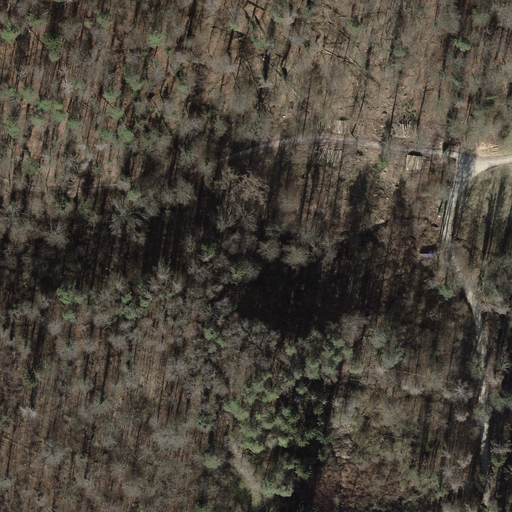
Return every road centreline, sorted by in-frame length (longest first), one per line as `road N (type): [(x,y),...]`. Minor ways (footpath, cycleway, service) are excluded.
road 1 (track): [(0,179),(63,191),(125,186),(310,136),(414,144),(472,163),(511,158)]
road 2 (track): [(493,511),(480,325),(446,224),(472,163)]
road 3 (track): [(0,332),(108,411),(177,448),(256,511)]
